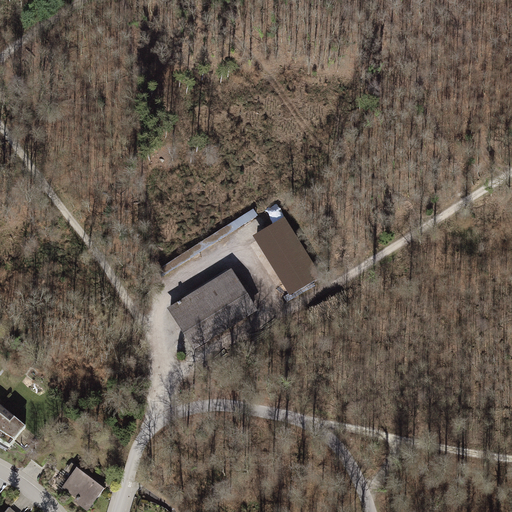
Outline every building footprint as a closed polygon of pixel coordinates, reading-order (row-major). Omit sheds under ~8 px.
[(163,277),(257,217),(253,211),(160,271),(163,277)] [(253,239),(290,298),(322,278),(285,219),(253,239)] [(178,306),(171,311),(181,327),(241,290),(233,277),(201,296),(199,293),(181,304),(181,303),(177,305),(178,306)] [(233,306),(246,299),(241,290),(181,327),(194,348),(241,319),(233,306)] [(246,299),(233,306),(241,319),(253,311),(246,299)] [(0,441),(10,447),(25,428),(0,406),(0,441)] [(76,500),(88,510),(104,488),(78,468),(73,475),(75,476),(66,488),(78,497),(76,500)]
